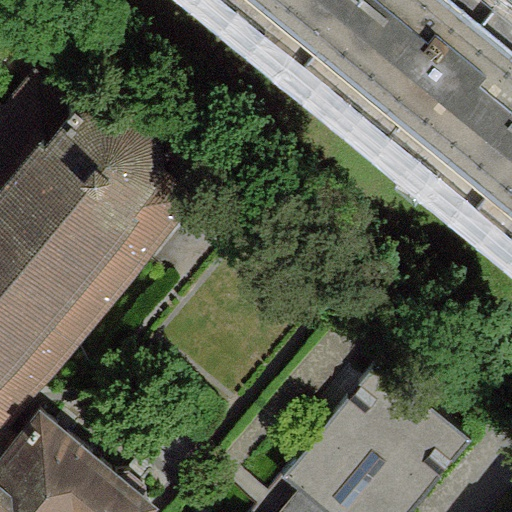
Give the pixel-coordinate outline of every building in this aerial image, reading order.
[(265,0),(259,10),(296,41),(329,0),(265,0)] [(511,0),(329,0),(296,41),(335,72),(343,62),(439,140),(431,151),(468,181),(511,127),(511,0)] [(79,97),(39,65),(0,111),(0,422),(194,191),(156,160),(160,142),(157,122),(143,102),(124,90),(99,89),(79,97)] [(511,127),(468,181),(507,212),(511,205),(511,127)] [(379,357),(284,472),(306,491),(288,511),(408,511),(473,435),(379,357)] [(41,408),(0,457),(0,511),(137,511),(149,497),(41,408)]
